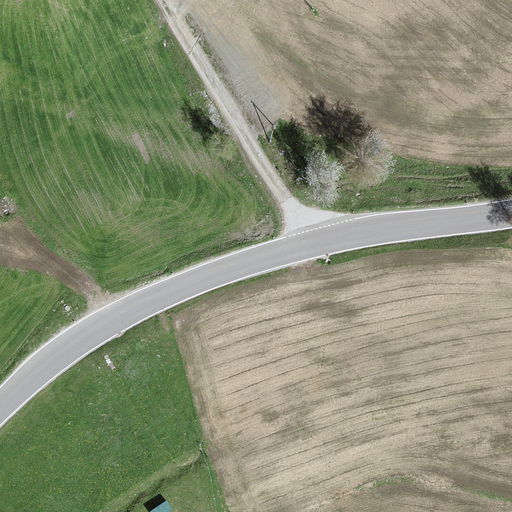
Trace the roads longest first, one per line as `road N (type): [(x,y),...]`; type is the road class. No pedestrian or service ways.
road 1 (tertiary): [(511,213),(344,235),(201,278),(78,339),(0,407)]
road 2 (track): [(315,242),(163,0)]
